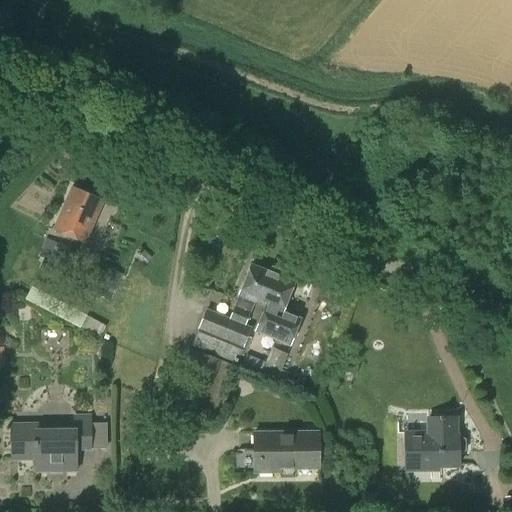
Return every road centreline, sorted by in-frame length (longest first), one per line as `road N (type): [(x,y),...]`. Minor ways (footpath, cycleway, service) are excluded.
road 1 (unclassified): [(511,297),(400,263),(0,71)]
road 2 (unknown): [(193,164),(171,338)]
